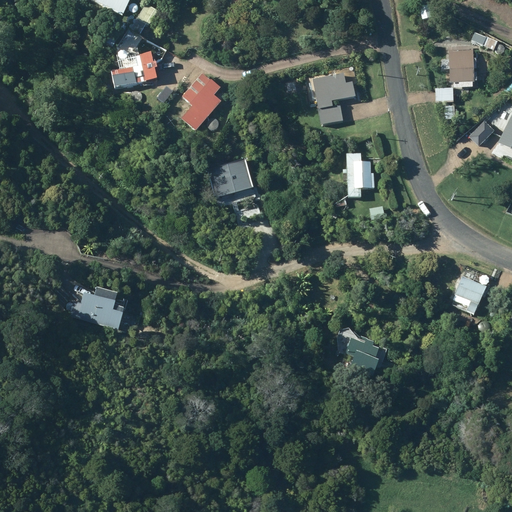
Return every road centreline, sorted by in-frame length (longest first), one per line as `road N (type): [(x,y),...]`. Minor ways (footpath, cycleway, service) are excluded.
road 1 (unclassified): [(457,230),(412,249),(313,253),(233,285),(177,255),(86,184),(0,96)]
road 2 (residential): [(379,0),(418,178),(439,217),(457,230)]
